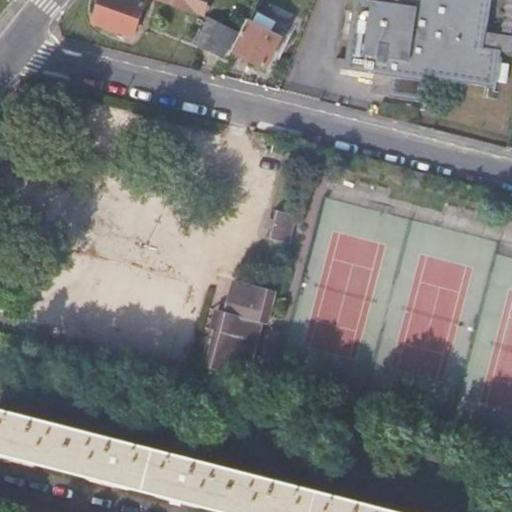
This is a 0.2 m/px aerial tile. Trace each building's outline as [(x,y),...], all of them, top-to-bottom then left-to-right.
[(146,3),(138,0),(103,0),(95,21),(133,35),(146,3)] [(161,0),(207,16),(212,0),(161,0)] [(355,0),(347,57),(346,66),(378,71),(393,73),(389,99),(422,104),(426,78),(496,88),(501,52),(485,50),(488,34),(492,0),(355,0)] [(257,9),(256,11),(247,29),(244,35),(235,51),(267,67),(288,25),(257,9)] [(223,58),(237,31),(210,17),(201,33),(211,38),(206,49),(223,58)] [(211,38),(201,33),(195,43),(206,49),(211,38)] [(511,37),(488,34),(485,50),(501,52),(511,53),(511,37)] [(335,65),(346,66),(347,57),(336,55),(335,65)] [(393,73),(378,71),(375,97),(389,99),(393,73)] [(283,206),(274,233),(298,241),(307,213),(283,206)] [(243,303),(240,311),(234,309),(229,307),(212,361),(253,373),(269,320),(271,310),(277,312),(284,289),(244,277),(237,300),(243,303)] [(397,511),(0,411),(0,456),(220,511),(397,511)]
